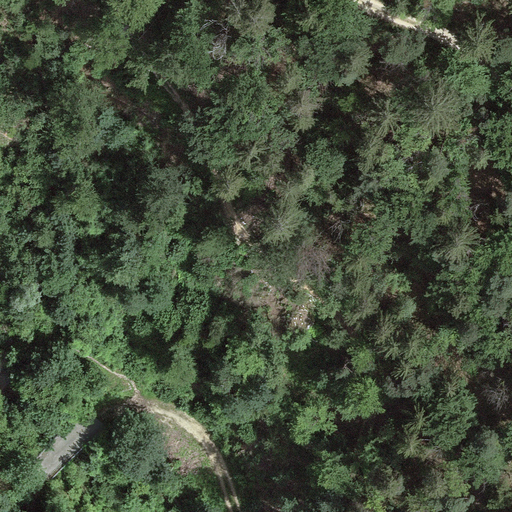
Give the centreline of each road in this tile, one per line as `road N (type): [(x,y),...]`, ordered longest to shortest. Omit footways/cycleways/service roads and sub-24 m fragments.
road 1 (track): [(511,84),(469,47),(357,0)]
road 2 (track): [(134,409),(97,419),(41,472),(27,511)]
road 3 (track): [(236,511),(205,440),(161,414),(134,409)]
